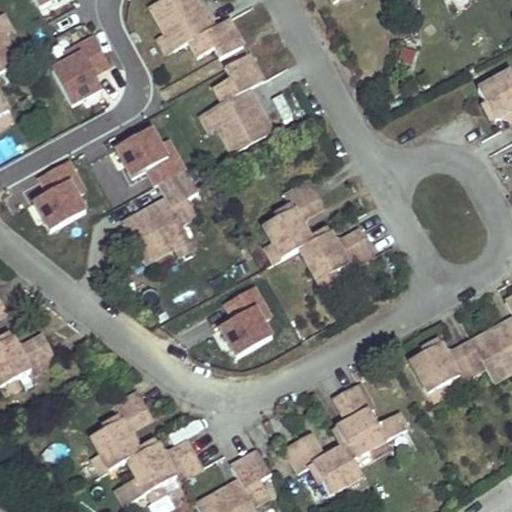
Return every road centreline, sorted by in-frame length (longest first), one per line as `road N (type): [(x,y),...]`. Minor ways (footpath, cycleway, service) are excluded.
road 1 (residential): [(0,239),(178,387),(248,399),(308,378),(439,295)]
road 2 (residential): [(439,295),(504,261),(505,228),(469,167),(444,154),(374,173)]
road 3 (residential): [(374,173),(282,0)]
road 4 (residential): [(439,295),(374,173)]
